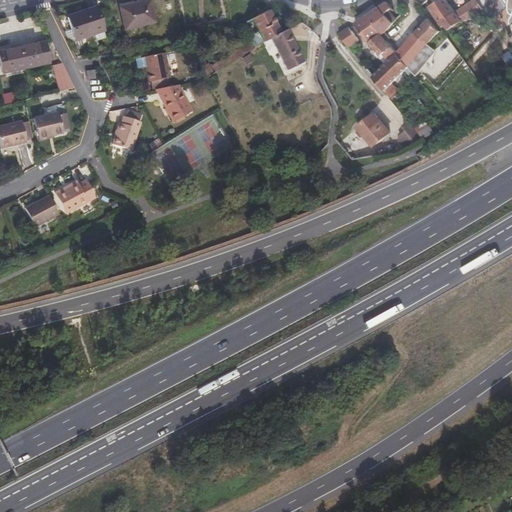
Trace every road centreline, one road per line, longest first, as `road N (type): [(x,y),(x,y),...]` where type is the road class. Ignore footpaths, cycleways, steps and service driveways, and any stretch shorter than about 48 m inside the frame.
road 1 (motorway): [(511,177),(0,458)]
road 2 (motorway): [(0,505),(511,230)]
road 3 (motorway): [(511,132),(284,240),(0,322)]
road 4 (motorway): [(274,511),(396,443),(511,360)]
road 5 (residential): [(38,0),(95,118),(88,146),(0,191)]
